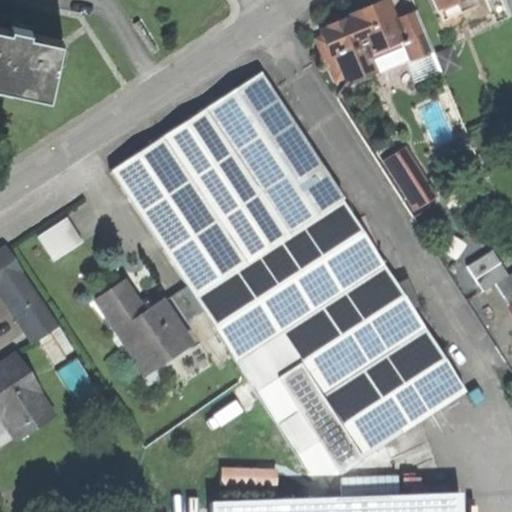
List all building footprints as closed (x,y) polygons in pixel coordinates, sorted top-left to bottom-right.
[(340,21),(326,27),(327,29),(318,33),(328,56),(333,54),(344,80),(351,82),(369,74),(371,69),(366,55),(398,42),(401,41),(392,20),(384,0),(348,15),(349,19),(340,22),(340,21)] [(431,0),(435,10),(458,0),(431,0)] [(511,4),(510,0),(481,0),(491,21),(511,11),(511,4)] [(415,11),(392,20),(401,41),(398,42),(407,63),(433,52),(415,11)] [(0,85),(49,97),(62,39),(32,32),(33,26),(12,21),(11,28),(0,25),(0,85)] [(439,50),(448,71),(465,63),(455,42),(439,50)] [(305,472),(316,488),(398,433),(464,391),(339,202),(341,200),(258,74),(108,172),(305,472)] [(489,137),(477,142),(484,160),(497,155),(489,137)] [(415,166),(397,176),(416,207),(433,196),(415,166)] [(71,213),(40,234),(57,258),(88,238),(71,213)] [(495,246),(469,262),(486,288),(499,280),(511,272),(495,246)] [(5,248),(0,251),(0,285),(20,273),(5,248)] [(511,271),(511,272),(499,280),(511,299),(511,271)] [(0,294),(20,326),(44,310),(20,273),(0,285),(0,294)] [(121,283),(93,302),(126,349),(136,342),(154,368),(189,345),(159,302),(142,314),(121,283)] [(182,290),(169,298),(185,323),(198,314),(182,290)] [(76,356),(60,367),(81,398),(97,387),(76,356)] [(9,359),(0,364),(0,420),(12,439),(47,416),(9,359)] [(308,504),(210,506),(210,511),(458,511),(458,500),(409,501),(398,433),(316,488),(308,492),(308,504)]
